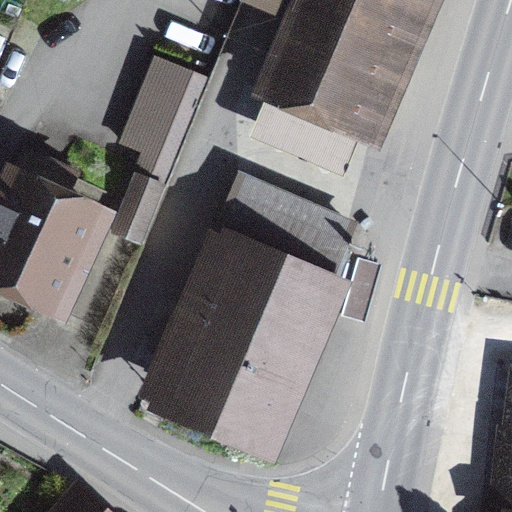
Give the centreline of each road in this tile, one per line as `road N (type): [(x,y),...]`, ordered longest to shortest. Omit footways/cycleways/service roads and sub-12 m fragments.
road 1 (secondary): [(380,511),(426,286),(510,0)]
road 2 (secondary): [(0,386),(210,511)]
